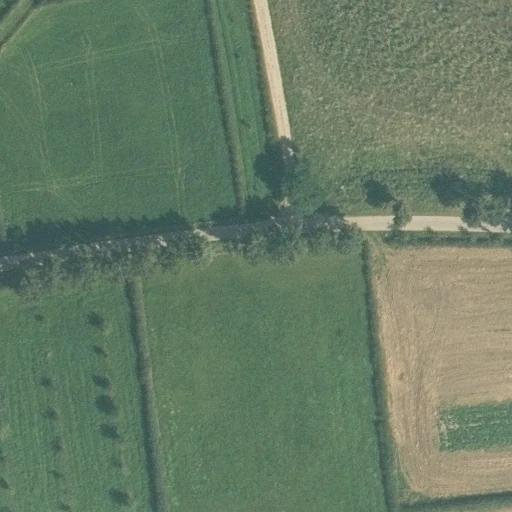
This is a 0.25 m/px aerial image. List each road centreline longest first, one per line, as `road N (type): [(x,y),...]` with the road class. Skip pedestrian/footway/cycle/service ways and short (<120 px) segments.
road 1 (unclassified): [(0,264),(243,232),(511,225)]
road 2 (track): [(258,0),(297,228)]
